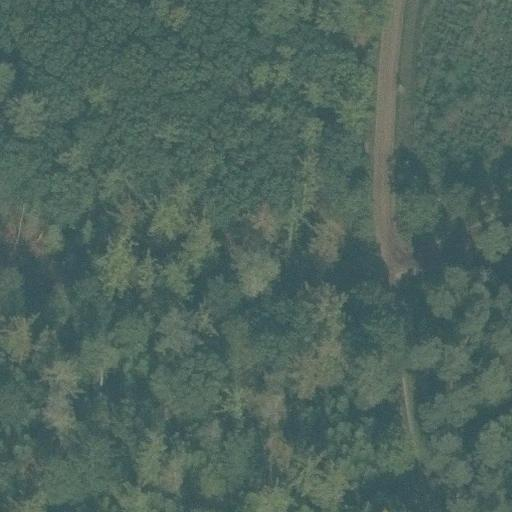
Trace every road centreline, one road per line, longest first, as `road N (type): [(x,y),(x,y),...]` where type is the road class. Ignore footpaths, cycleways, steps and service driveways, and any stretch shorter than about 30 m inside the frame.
road 1 (track): [(398,0),(386,105),(392,274),(293,322),(0,509)]
road 2 (track): [(0,51),(69,75),(99,95),(141,102),(220,167),(392,274)]
road 3 (track): [(511,223),(392,274)]
